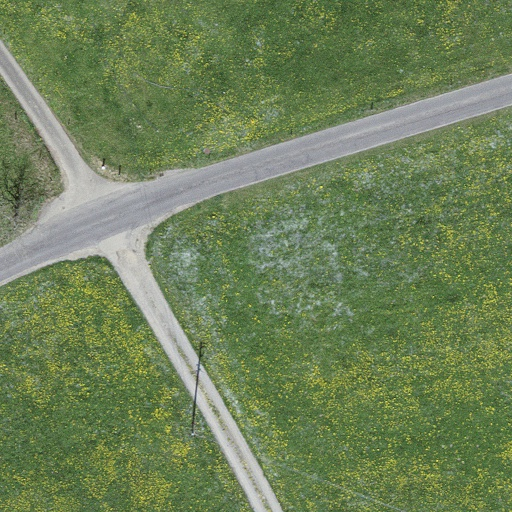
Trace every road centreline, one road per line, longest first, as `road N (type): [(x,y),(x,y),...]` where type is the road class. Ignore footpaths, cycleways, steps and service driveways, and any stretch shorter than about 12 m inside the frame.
road 1 (unclassified): [(0,267),(99,220),(511,89)]
road 2 (track): [(270,511),(99,220)]
road 3 (track): [(0,64),(99,220)]
